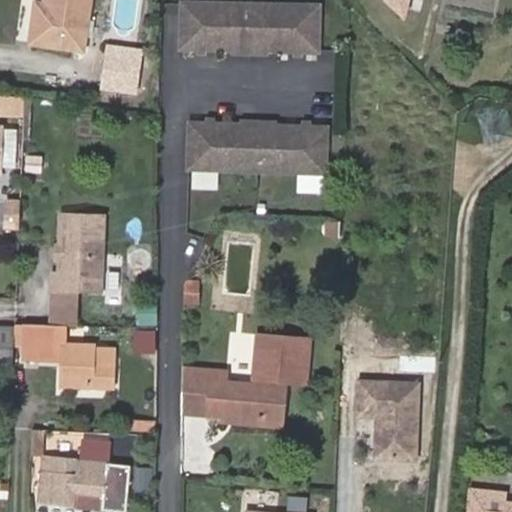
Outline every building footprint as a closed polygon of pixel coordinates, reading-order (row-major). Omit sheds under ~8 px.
[(37,3),(31,41),(80,49),(88,0),(46,0),(45,5),(37,3)] [(383,0),(405,24),(408,0),(383,0)] [(182,1),(181,46),(234,47),(233,50),(251,51),(265,51),(265,48),(317,49),(318,5),(182,1)] [(110,87),(136,91),(138,78),(149,79),(151,69),(139,67),(139,63),(114,59),(110,87)] [(0,112),(26,113),(26,94),(0,93),(0,112)] [(242,124),(190,122),(188,167),(324,172),(326,127),(274,125),(274,122),(242,121),(242,124)] [(6,170),(18,171),(22,126),(10,125),(6,170)] [(221,172),(197,169),(195,183),(220,185),(221,172)] [(7,202),(6,227),(19,227),(20,202),(7,202)] [(61,229),(60,248),(64,251),(63,259),(60,261),(60,276),(53,275),(53,290),(76,291),(102,293),(106,219),(61,216),(61,229)] [(197,281),(184,280),(183,283),(183,295),(197,296),(197,281)] [(76,291),(53,290),(51,325),(64,326),(75,327),(76,291)] [(157,302),(139,301),(138,324),(157,324),(157,302)] [(341,308),(339,350),(372,351),(373,309),(341,308)] [(51,325),(15,324),(15,342),(25,342),(25,356),(62,358),(62,383),(112,386),(113,368),(95,367),(96,347),(63,346),(64,326),(51,325)] [(0,366),(10,367),(12,328),(0,327),(0,366)] [(208,413),(222,414),(222,412),(282,417),(285,382),(303,384),(307,337),(263,334),(259,334),(255,384),(226,382),(227,372),(211,371),(208,413)] [(25,356),(25,342),(15,342),(14,356),(25,356)] [(114,348),(96,347),(95,367),(113,368),(114,348)] [(181,411),(208,413),(211,371),(182,368),(181,411)] [(0,395),(13,394),(10,377),(0,378),(0,395)] [(380,424),(379,458),(416,459),(417,382),(359,381),(359,414),(387,415),(387,424),(380,424)] [(222,412),(222,414),(221,421),(281,426),(282,417),(222,412)] [(145,431),(145,420),(132,420),(132,430),(145,431)] [(57,457),(42,456),(36,503),(75,507),(76,494),(104,497),(102,510),(125,511),(127,511),(132,464),(107,462),(109,444),(85,442),(83,460),(74,459),(57,457)] [(75,444),(58,442),(57,457),(74,459),(75,444)] [(150,467),(136,467),(136,492),(150,492),(150,467)] [(511,511),(511,499),(507,499),(508,493),(470,490),(468,511),(511,511)] [(104,497),(76,494),(75,507),(102,510),(104,497)]
